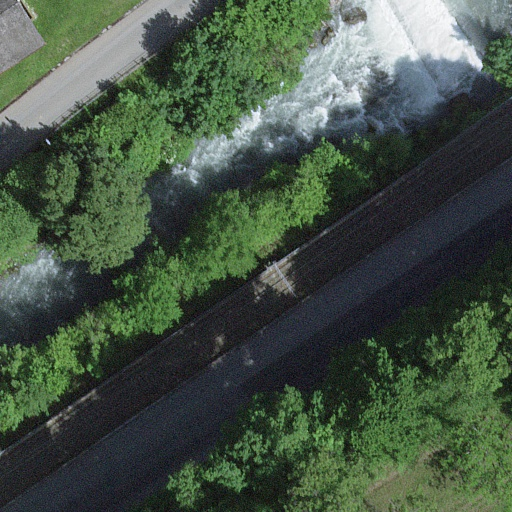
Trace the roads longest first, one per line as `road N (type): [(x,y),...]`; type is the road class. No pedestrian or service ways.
road 1 (secondary): [(511,198),(55,511)]
road 2 (residential): [(0,155),(188,0)]
